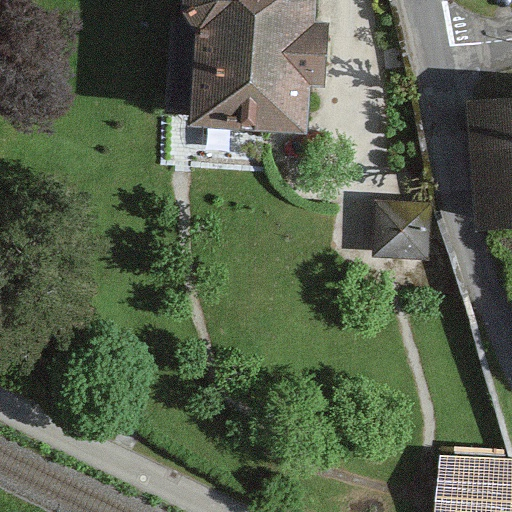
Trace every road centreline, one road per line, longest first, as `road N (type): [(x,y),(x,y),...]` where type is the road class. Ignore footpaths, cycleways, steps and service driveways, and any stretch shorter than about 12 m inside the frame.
road 1 (unclassified): [(0,396),(244,511)]
road 2 (residential): [(441,83),(511,322)]
